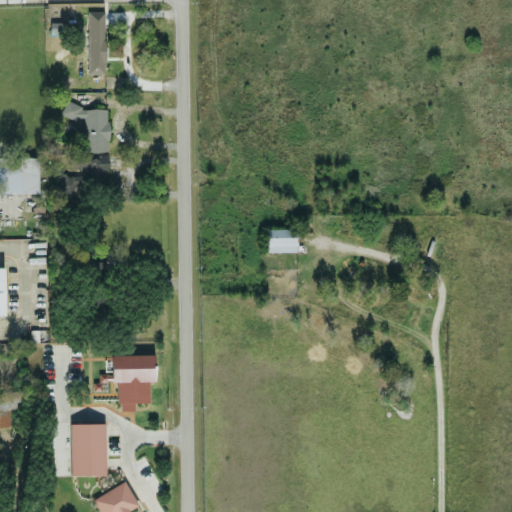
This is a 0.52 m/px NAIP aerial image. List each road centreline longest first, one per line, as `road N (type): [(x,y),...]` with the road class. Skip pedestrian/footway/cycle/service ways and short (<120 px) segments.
road 1 (residential): [(185,511),(180,0)]
road 2 (residential): [(440,312),(446,511)]
